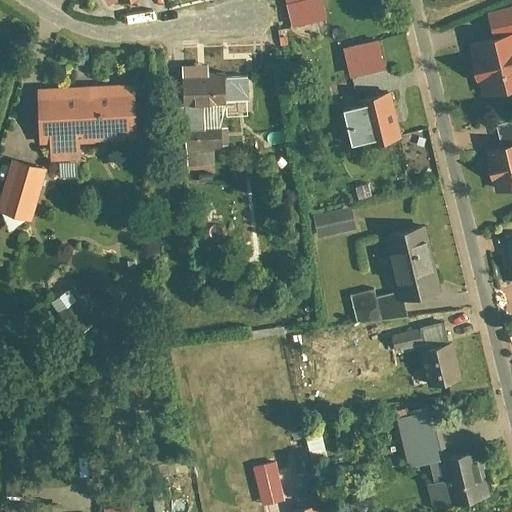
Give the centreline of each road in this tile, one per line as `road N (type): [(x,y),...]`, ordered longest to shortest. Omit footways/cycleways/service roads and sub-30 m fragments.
road 1 (residential): [(413,0),(511,409)]
road 2 (residential): [(27,0),(92,39),(179,27),(251,0)]
